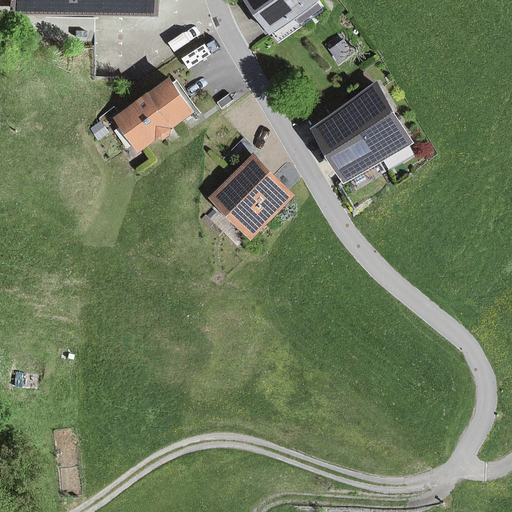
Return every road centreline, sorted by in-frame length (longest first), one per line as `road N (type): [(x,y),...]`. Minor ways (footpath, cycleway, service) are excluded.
road 1 (residential): [(221,0),(349,229),(475,352),(487,403),(459,455)]
road 2 (track): [(459,455),(431,477),(382,482),(224,437),(161,457),(87,511)]
road 3 (track): [(459,455),(450,483),(427,503),(291,498),(264,511)]
